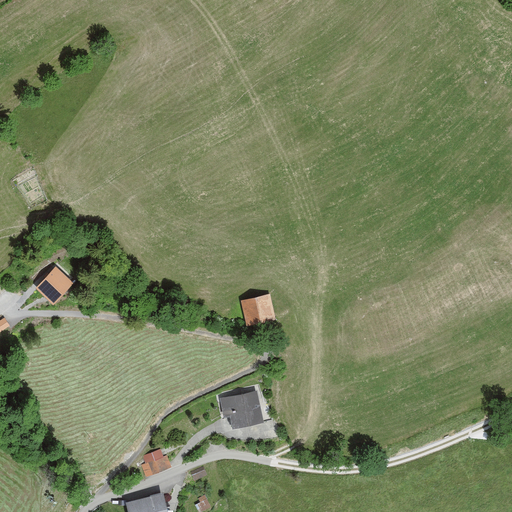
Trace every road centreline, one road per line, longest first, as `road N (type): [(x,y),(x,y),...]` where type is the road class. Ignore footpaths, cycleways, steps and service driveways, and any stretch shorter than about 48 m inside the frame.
road 1 (track): [(511,412),(383,464),(333,470),(269,462)]
road 2 (residential): [(87,511),(221,455),(269,462)]
